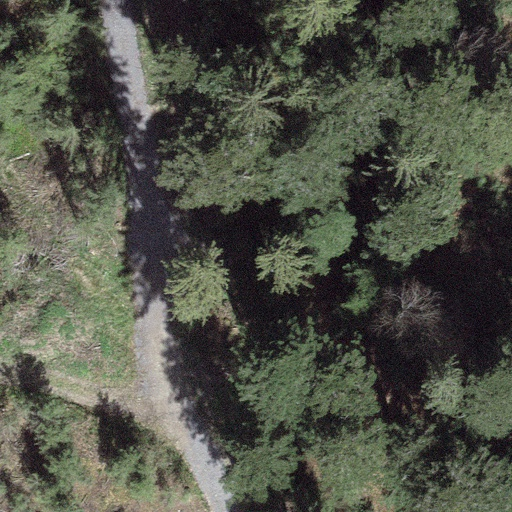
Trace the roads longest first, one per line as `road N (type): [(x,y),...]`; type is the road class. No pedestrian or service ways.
road 1 (track): [(112,0),(155,321),(231,511)]
road 2 (track): [(0,380),(178,392)]
